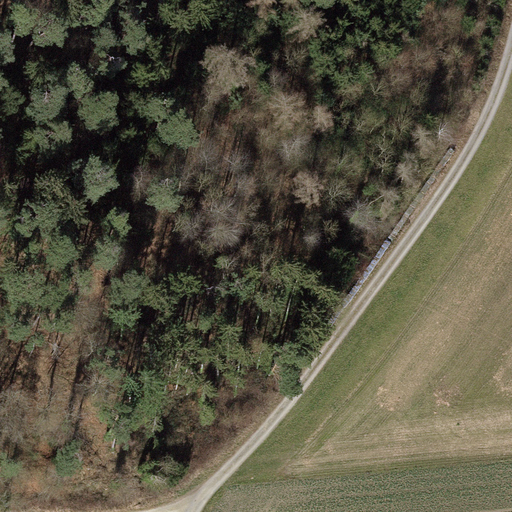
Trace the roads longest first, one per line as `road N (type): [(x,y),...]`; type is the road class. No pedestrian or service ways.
road 1 (track): [(511,50),(475,140),(384,272),(291,401),(192,511)]
road 2 (track): [(0,184),(54,182),(106,141),(157,0)]
